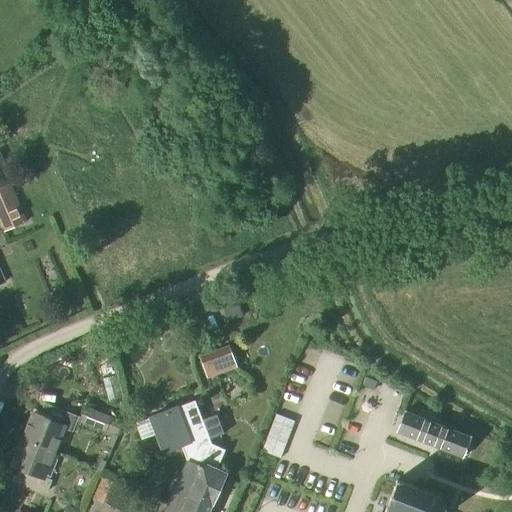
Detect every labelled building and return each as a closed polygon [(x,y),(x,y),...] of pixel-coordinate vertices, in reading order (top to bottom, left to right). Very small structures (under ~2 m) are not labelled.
[(0,228),(2,232),(25,222),(8,183),(12,182),(0,153),(0,228)] [(255,309),(281,299),(276,286),(250,296),(255,309)] [(161,341),(185,329),(179,316),(155,328),(161,341)] [(206,379),(236,368),(229,346),(199,356),(206,379)] [(217,469),(225,450),(210,444),(208,439),(223,434),(216,415),(201,421),(194,401),(150,417),(163,452),(180,446),(187,462),(199,468),(202,463),(217,469)] [(22,440),(53,453),(64,427),(71,430),(75,420),(116,437),(122,422),(84,407),(80,419),(52,408),(48,420),(32,414),(22,440)] [(461,459),(469,437),(403,411),(395,433),(461,459)] [(293,421),(275,414),(261,451),(279,458),(293,421)] [(43,478),(53,453),(22,440),(11,466),(26,472),(22,483),(46,493),(51,481),(43,478)] [(208,511),(226,473),(217,469),(202,463),(199,468),(187,462),(164,511),(208,511)] [(108,507),(117,485),(102,477),(92,500),(105,505),(108,507)] [(442,511),(444,508),(439,496),(396,480),(384,511),(442,511)] [(92,500),(86,511),(101,511),(105,505),(92,500)]
